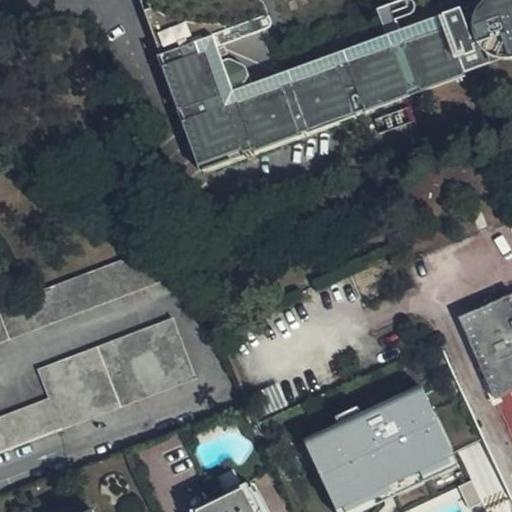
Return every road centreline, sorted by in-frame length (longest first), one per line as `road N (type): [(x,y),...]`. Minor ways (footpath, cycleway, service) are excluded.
road 1 (unknown): [(511,499),(474,375),(452,350),(404,341),(269,364)]
road 2 (residential): [(0,362),(175,300),(211,393)]
road 3 (residential): [(0,477),(211,393)]
